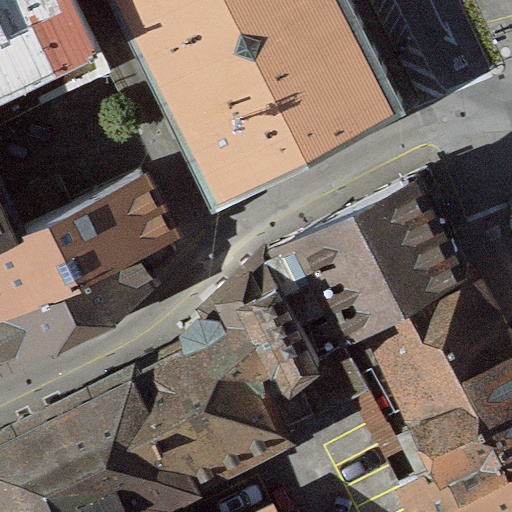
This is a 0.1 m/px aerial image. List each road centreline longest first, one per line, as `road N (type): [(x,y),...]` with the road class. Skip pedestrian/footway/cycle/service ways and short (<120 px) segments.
road 1 (residential): [(0,402),(137,336),(239,242),(454,137)]
road 2 (residential): [(454,137),(511,276)]
road 3 (residential): [(403,0),(454,137)]
